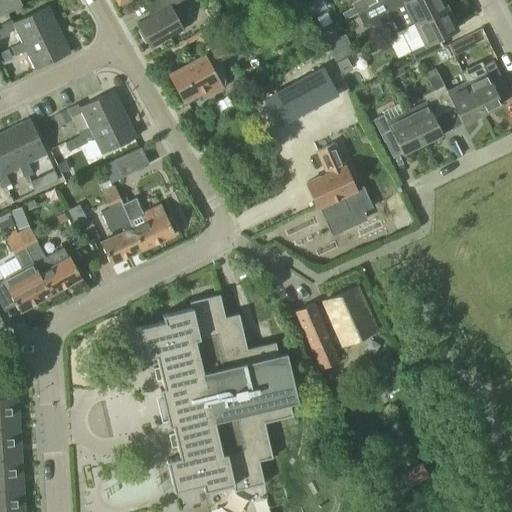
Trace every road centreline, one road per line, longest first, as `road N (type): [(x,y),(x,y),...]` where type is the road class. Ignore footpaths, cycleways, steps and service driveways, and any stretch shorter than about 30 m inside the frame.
road 1 (residential): [(47,357),(56,321),(220,241),(223,226),(117,47)]
road 2 (residential): [(57,511),(47,357)]
road 3 (residential): [(0,105),(117,47)]
